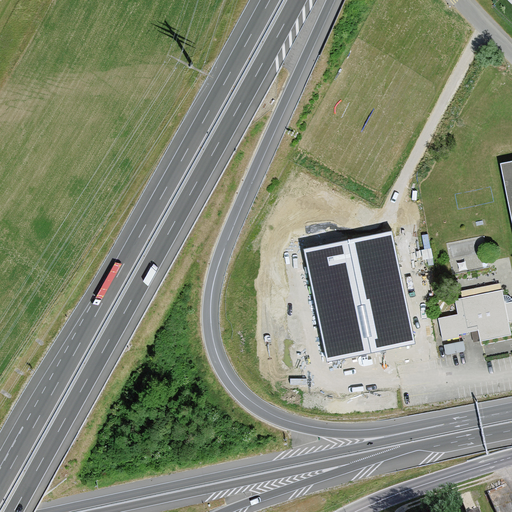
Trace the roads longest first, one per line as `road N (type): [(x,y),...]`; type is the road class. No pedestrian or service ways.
road 1 (motorway): [(443,424),(359,434),(277,421),(237,394),(211,350),(207,295),(221,244),(330,0)]
road 2 (motorway): [(13,511),(296,0)]
road 3 (motorway): [(269,0),(0,486)]
road 4 (motorway): [(443,424),(49,511)]
road 5 (motorway): [(101,511),(394,452)]
road 6 (motorway): [(223,511),(394,452)]
road 7 (primary): [(511,457),(354,511)]
road 8 (motorway): [(394,452),(511,430)]
